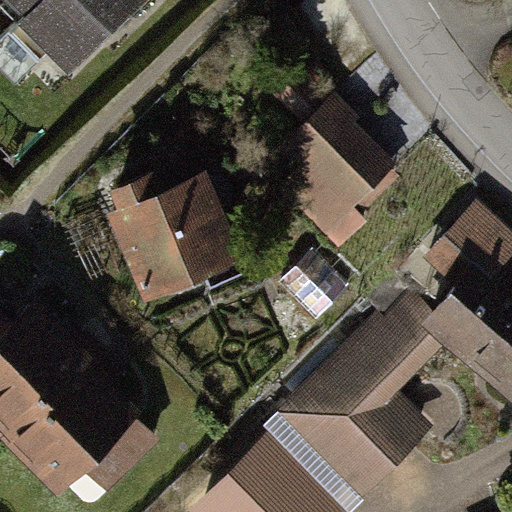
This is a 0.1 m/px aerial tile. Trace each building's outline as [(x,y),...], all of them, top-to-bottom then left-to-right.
[(27,0),(38,11),(49,0),(27,0)] [(49,0),(38,11),(31,18),(79,67),(146,0),(49,0)] [(298,147),(359,225),(432,168),(372,90),(298,147)] [(125,211),(120,212),(146,277),(226,245),(212,209),(232,201),(235,189),(231,178),(219,172),(170,191),(162,171),(116,190),(125,211)] [(392,386),(447,329),(511,385),(511,278),(496,265),(511,246),(511,237),(475,202),(452,232),(483,260),(438,313),(390,267),(366,293),(390,315),(294,409),(366,481),(425,420),(392,386)] [(0,415),(14,430),(84,360),(88,355),(33,301),(14,320),(0,305),(0,415)] [(159,434),(84,360),(14,430),(12,432),(61,480),(102,439),(128,465),(159,434)] [(268,440),(201,506),(207,511),(339,511),(340,511),(268,440)]
